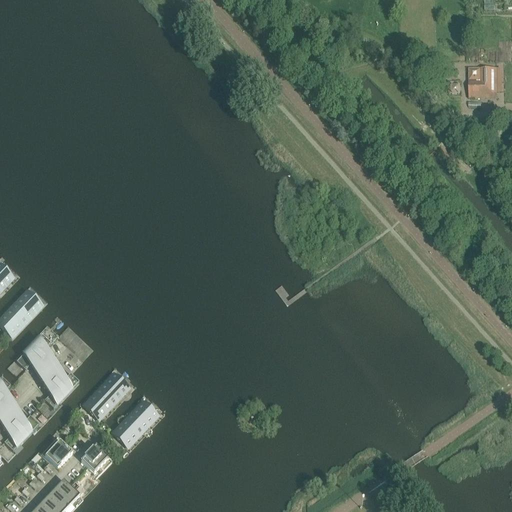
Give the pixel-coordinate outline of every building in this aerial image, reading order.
[(495,0),(485,0),(485,12),(495,12),(495,0)] [(501,94),(501,70),(469,70),(469,100),(497,100),(497,94),(501,94)] [(445,81),(456,81),(456,72),(446,71),(445,81)] [(511,117),(508,117),(508,113),(502,113),(502,124),(511,123),(511,117)] [(492,121),(475,121),(475,132),(492,132),(492,121)] [(0,290),(9,282),(0,273),(0,290)] [(0,326),(11,337),(38,309),(26,298),(0,325),(0,326)] [(52,361),(46,351),(51,346),(46,342),(42,337),(29,351),(33,356),(37,361),(47,374),(56,366),(52,361)] [(33,356),(29,351),(16,365),(21,369),(25,373),(30,368),(39,383),(47,374),(37,361),(33,356)] [(66,398),(79,385),(75,381),(70,376),(65,381),(56,366),(47,374),(59,388),(62,393),(66,398)] [(59,388),(47,374),(39,383),(43,388),(49,398),(44,403),(49,408),(53,412),(66,398),(62,393),(59,388)] [(15,408),(6,393),(10,388),(6,384),(2,380),(0,381),(0,407),(7,417),(15,408)] [(98,420),(124,392),(113,381),(86,409),(98,420)] [(26,441),(39,427),(34,423),(30,419),(25,424),(15,408),(7,417),(18,431),(22,436),(26,441)] [(127,448),(153,420),(142,409),(115,437),(127,448)] [(18,431),(7,417),(0,424),(0,427),(3,431),(9,441),(4,446),(8,450),(13,454),(26,441),(22,436),(18,431)] [(76,439),(81,434),(76,429),(71,435),(76,439)] [(57,471),(72,455),(60,443),(44,459),(57,471)] [(94,476),(109,460),(96,448),(81,464),(94,476)] [(52,473),(47,468),(44,471),(49,476),(52,473)] [(45,481),(39,476),(36,479),(41,484),(45,481)] [(37,489),(32,483),(29,487),(34,492),(37,489)] [(79,499),(71,490),(63,483),(55,491),(72,506),(79,499)] [(30,496),(24,491),(21,494),(27,500),(30,496)] [(66,511),(72,506),(55,491),(48,499),(61,511),(66,511)] [(22,504),(17,499),(14,502),(19,507),(22,504)] [(61,511),(48,499),(40,507),(46,511),(61,511)]
